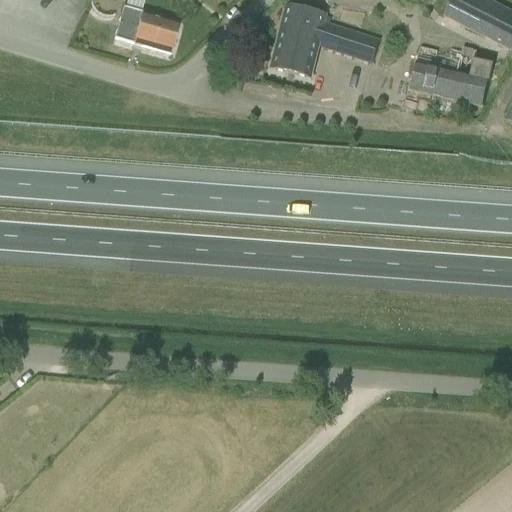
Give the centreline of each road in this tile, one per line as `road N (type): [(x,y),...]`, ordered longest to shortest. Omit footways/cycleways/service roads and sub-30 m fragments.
road 1 (unclassified): [(511,392),(0,353)]
road 2 (motorway): [(511,221),(0,184)]
road 3 (motorway): [(0,236),(511,273)]
road 4 (unclassified): [(0,41),(154,84),(179,79)]
road 5 (unclassified): [(179,79),(200,98),(339,118)]
